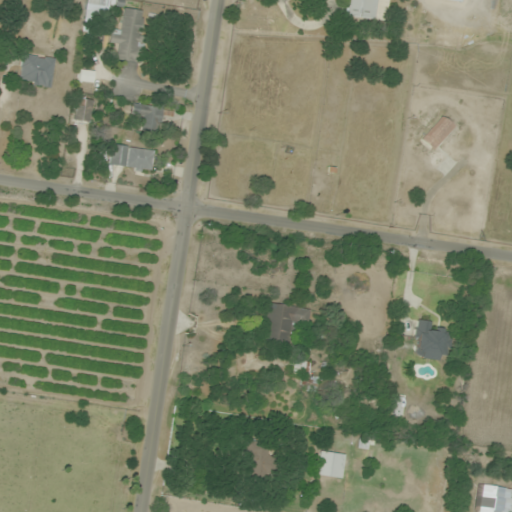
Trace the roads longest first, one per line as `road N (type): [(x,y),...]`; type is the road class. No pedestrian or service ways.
road 1 (tertiary): [(141,511),(218,0)]
road 2 (tertiary): [(187,204),(511,255)]
road 3 (tertiary): [(0,175),(187,204)]
